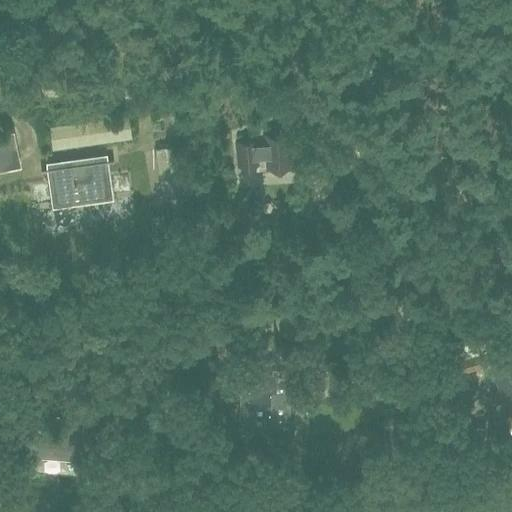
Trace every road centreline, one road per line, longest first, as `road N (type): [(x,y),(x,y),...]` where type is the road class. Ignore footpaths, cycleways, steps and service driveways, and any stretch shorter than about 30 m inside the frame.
road 1 (track): [(0,90),(311,101)]
road 2 (track): [(330,340),(511,320)]
